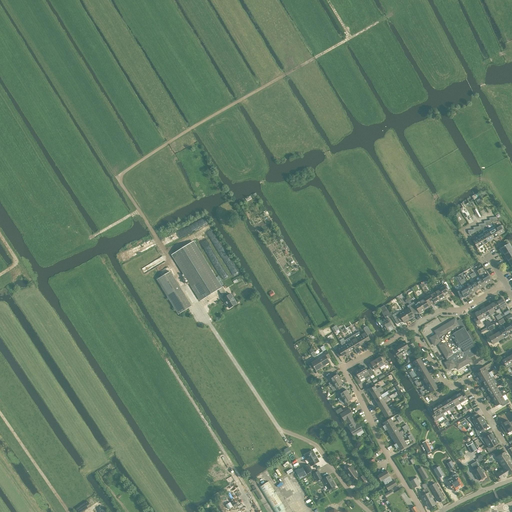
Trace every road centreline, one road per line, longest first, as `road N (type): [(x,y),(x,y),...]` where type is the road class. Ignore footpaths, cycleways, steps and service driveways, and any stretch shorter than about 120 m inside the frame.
road 1 (track): [(289,445),(119,178),(193,126),(387,16)]
road 2 (residential): [(423,511),(343,368),(415,332)]
road 3 (residential): [(503,443),(465,380),(449,390),(415,332)]
road 4 (residential): [(369,511),(318,447),(278,429)]
